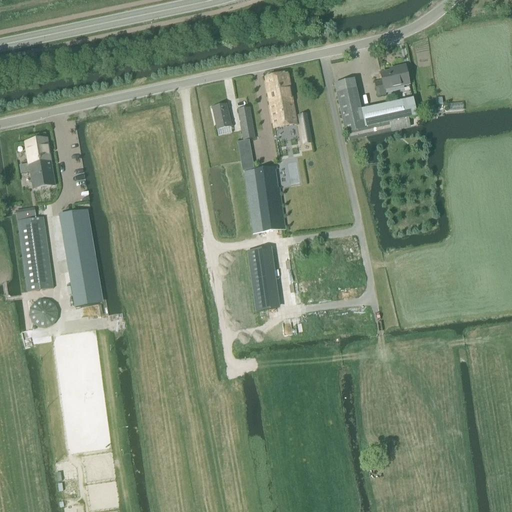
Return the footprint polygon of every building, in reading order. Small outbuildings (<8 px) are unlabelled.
[(384,92),(409,87),(405,67),(396,70),(396,72),(380,76),(382,83),(375,85),(378,98),(385,96),(384,92)] [(274,130),(297,126),(288,75),(265,79),(274,130)] [(335,86),(346,135),(348,134),(349,142),(353,142),(391,133),(390,130),(409,126),(408,120),(414,119),(410,101),(360,112),(354,82),(335,86)] [(217,132),(231,128),(226,107),(212,110),(217,132)] [(243,142),(254,140),(249,110),(237,111),(243,142)] [(311,139),(307,115),(297,117),(302,141),(311,139)] [(47,141),(25,144),(29,166),(50,162),(47,141)] [(242,173),(254,171),(252,161),(240,163),(242,173)] [(54,187),(50,162),(29,166),(19,167),(20,175),(30,174),(33,191),(54,187)] [(254,236),(285,232),(276,169),(245,174),(254,236)] [(102,305),(86,212),(59,216),(76,310),(102,305)] [(28,294),(53,290),(43,219),(18,223),(28,294)] [(256,312),(276,310),(268,250),(248,253),(256,312)] [(43,302),(36,304),(33,306),(30,312),(29,317),(31,324),(36,329),(41,331),(48,330),(53,327),(57,322),(58,318),(57,311),(55,307),(49,303),(43,302)]
